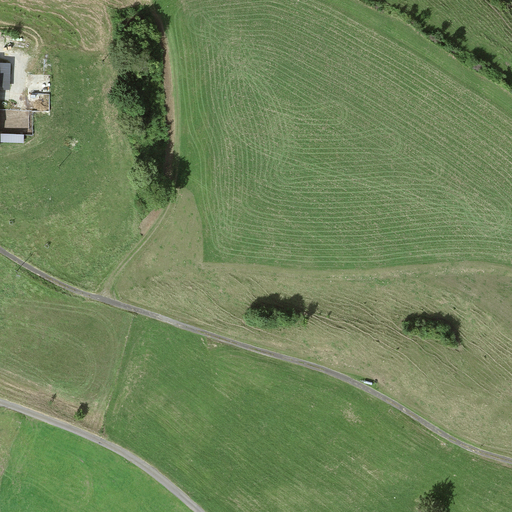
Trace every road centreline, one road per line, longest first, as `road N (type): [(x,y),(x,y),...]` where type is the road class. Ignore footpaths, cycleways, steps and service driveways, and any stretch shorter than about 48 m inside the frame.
road 1 (track): [(511,461),(462,446),(370,389),(96,299),(47,280),(0,248)]
road 2 (unclassified): [(0,401),(116,450),(198,511)]
road 3 (track): [(96,299),(155,224),(168,194),(176,131)]
